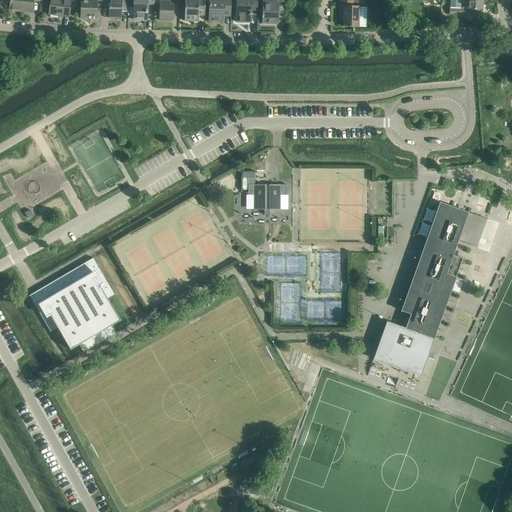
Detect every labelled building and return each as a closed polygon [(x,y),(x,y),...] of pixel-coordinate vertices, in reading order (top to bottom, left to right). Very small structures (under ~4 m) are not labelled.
[(41,2),(41,0),(10,0),(9,10),(32,12),(33,1),(41,2)] [(76,6),(76,0),(49,0),(48,14),(50,15),(50,17),(57,18),(57,15),(69,17),(70,6),(76,6)] [(80,0),(80,17),(80,18),(89,18),(91,21),(94,19),(96,19),(96,4),(102,4),(102,0),(80,0)] [(127,12),(127,0),(108,0),(108,18),(116,18),(116,19),(121,20),(121,11),(127,12)] [(153,5),(153,0),(133,0),(132,4),(134,4),(133,17),(134,17),(139,19),(139,20),(147,20),(147,10),(144,9),(146,5),(147,5),(153,5)] [(179,7),(178,0),(166,0),(166,2),(160,2),(159,20),(172,21),(173,7),(179,7)] [(204,16),(204,0),(184,0),(184,21),(198,21),(198,15),(204,16)] [(230,16),(230,0),(209,0),(209,22),(224,22),(224,16),(230,16)] [(257,14),(257,0),(236,0),(236,22),(251,23),(251,14),(257,14)] [(284,6),(283,0),(272,0),(272,2),(263,1),(262,15),(261,15),(261,18),(262,18),(262,23),(277,23),(278,6),(284,6)] [(339,0),(339,20),(344,21),(343,27),(358,27),(359,7),(360,7),(360,0),(339,0)] [(449,14),(463,15),(463,9),(481,10),(481,0),(451,0),(451,8),(449,8),(449,14)] [(247,180),(247,184),(248,184),(248,195),(254,195),(254,210),(264,210),(264,215),(269,215),(269,210),(279,210),(279,209),(280,195),(286,195),(286,185),(254,184),(254,180),(254,177),(247,177),(247,180)] [(390,180),(373,180),(373,207),(384,207),(384,196),(390,196),(390,180)] [(488,252),(499,223),(439,202),(400,311),(408,313),(410,315),(405,328),(386,321),(374,355),(393,362),(385,383),(396,387),(403,365),(422,372),(427,357),(435,360),(436,355),(429,352),(462,258),(461,258),(453,255),(458,241),(488,252)] [(78,345),(83,353),(116,333),(112,326),(120,321),(107,299),(114,295),(93,258),(29,295),(50,332),(57,328),(70,350),(78,345)] [(70,262),(38,280),(41,285),(73,268),(70,262)]
